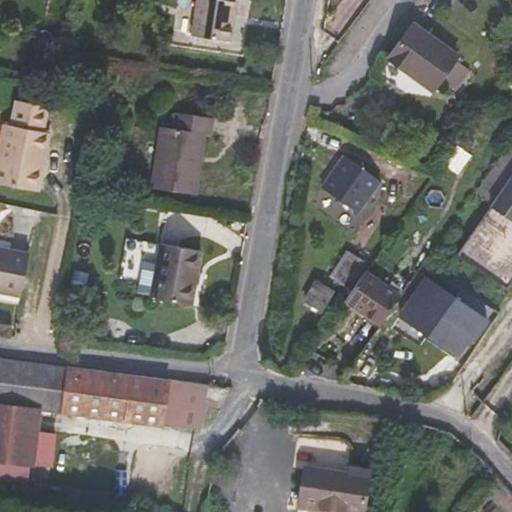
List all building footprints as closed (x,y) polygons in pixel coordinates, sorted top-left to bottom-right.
[(197,0),(192,36),(231,41),(237,0),(197,0)] [(459,56),(415,24),(388,59),(433,92),(441,81),(455,91),(470,71),(456,60),(459,56)] [(46,132),(51,107),(16,100),(11,125),(4,124),(0,143),(0,184),(40,192),(52,133),(46,132)] [(51,122),(72,123),(73,107),(52,105),(51,122)] [(212,137),(215,118),(175,112),(172,130),(161,129),(151,189),(197,196),(207,136),(212,137)] [(457,255),(508,290),(511,284),(511,146),(509,144),(476,191),(493,204),(457,255)] [(358,160),(331,198),(360,217),(385,179),(358,160)] [(161,244),(151,298),(193,306),(202,252),(161,244)] [(0,246),(0,292),(22,297),(30,253),(0,246)] [(330,276),(351,293),(367,271),(370,266),(348,250),(330,276)] [(345,302),(381,327),(403,296),(367,271),(351,293),(345,302)] [(424,275),(405,301),(438,324),(456,298),(424,275)] [(317,282),(305,301),(323,312),(335,293),(317,282)] [(438,324),(430,335),(459,354),(471,337),(476,340),(489,320),(456,298),(438,324)] [(53,330),(70,333),(74,315),(56,312),(53,330)] [(70,367),(0,358),(0,405),(64,413),(70,367)] [(209,385),(70,367),(64,413),(201,431),(209,385)] [(39,411),(0,405),(0,462),(29,468),(39,411)] [(307,472),(302,508),(330,511),(362,511),(368,477),(351,474),(350,479),(307,472)]
